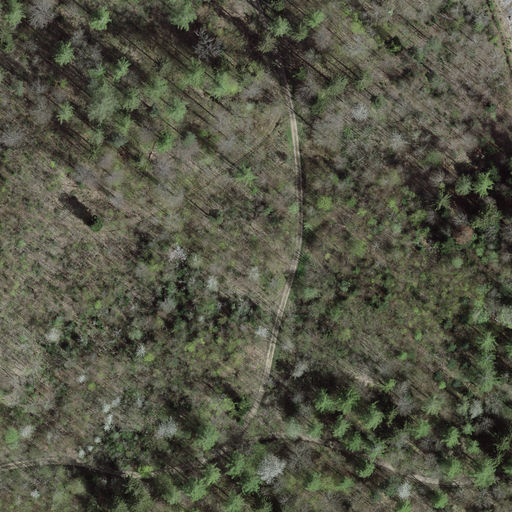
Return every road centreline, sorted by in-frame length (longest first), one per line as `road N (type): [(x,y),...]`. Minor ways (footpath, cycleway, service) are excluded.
road 1 (track): [(0,468),(59,460),(147,474),(186,463),(241,431),(267,373),(299,234),(290,104)]
road 2 (track): [(218,446),(283,434),(453,485),(511,476)]
road 3 (track): [(364,458),(426,432),(489,344)]
